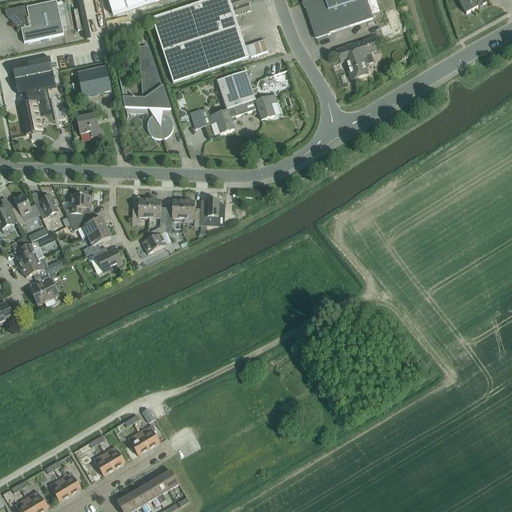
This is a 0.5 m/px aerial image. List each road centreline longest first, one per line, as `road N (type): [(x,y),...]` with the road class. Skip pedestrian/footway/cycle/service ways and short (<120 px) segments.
road 1 (track): [(227,511),(439,385),(443,372),(386,303),(361,299),(176,392),(143,399)]
road 2 (track): [(368,299),(370,283),(322,226),(511,104)]
road 3 (unclassified): [(114,172),(255,176),(296,162),(334,129)]
road 4 (unclassified): [(511,28),(334,129)]
road 5 (residential): [(62,511),(192,434)]
road 6 (unclassified): [(334,129),(277,0)]
